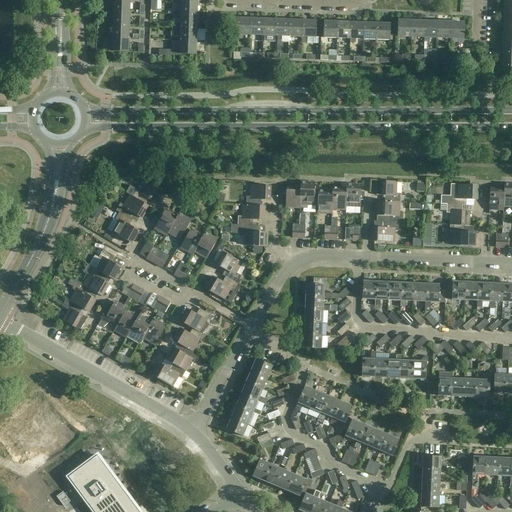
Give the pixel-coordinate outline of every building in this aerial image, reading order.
[(130,0),(113,0),(113,12),(130,13),(130,0)] [(130,0),(131,12),(140,12),(140,0),(131,0),(130,0)] [(181,14),(197,15),(198,2),(181,2),(181,3),(181,11),(173,11),(172,16),(181,16),(181,14)] [(129,26),(130,13),(113,12),(113,25),(129,26)] [(180,27),(197,28),(197,15),(181,14),(181,16),(180,24),(172,24),(172,29),(180,29),(180,27)] [(250,35),(250,19),(237,18),(236,35),(237,35),(237,39),(243,39),(243,35),(250,35)] [(263,36),(263,19),(250,19),(250,35),(263,36)] [(276,36),(277,20),(263,19),(263,36),(276,36)] [(289,37),(290,20),(277,20),(276,36),(275,54),(281,54),(281,36),(289,37)] [(302,37),(303,20),(290,20),(289,37),(302,37)] [(302,37),(302,43),(307,43),(307,37),(315,38),(316,21),(303,20),(302,37)] [(411,37),(411,21),(398,20),(397,37),(411,37)] [(337,39),(337,22),(324,21),(323,38),(337,39)] [(424,38),(425,21),(411,21),(411,37),(424,38)] [(425,21),(424,38),(437,38),(438,22),(425,21)] [(350,39),(351,22),(337,22),(337,39),(350,39)] [(363,39),(364,23),(351,22),(350,39),(350,42),(355,42),(355,39),(363,39)] [(438,22),(437,38),(450,39),(451,22),(438,22)] [(450,39),(464,39),(464,22),(451,22),(450,39)] [(364,23),(363,39),(376,40),(377,23),(364,23)] [(377,23),(376,40),(390,40),(390,24),(377,23)] [(129,39),(129,26),(113,25),(112,38),(129,39)] [(180,41),(196,41),(197,28),(180,27),(180,29),(180,37),(172,37),(171,42),(180,42),(180,41)] [(511,27),(504,28),(503,41),(511,40),(511,27)] [(128,52),(129,39),(112,38),(112,51),(128,52)] [(511,40),(503,41),(503,54),(511,53),(511,40)] [(180,54),(196,55),(196,41),(180,41),(180,42),(179,50),(171,50),(171,55),(180,55),(180,54)] [(241,49),(240,57),(249,58),(249,49),(241,49)] [(511,53),(503,54),(502,67),(511,67),(511,53)] [(163,191),(143,179),(137,189),(133,187),(129,195),(145,204),(146,204),(148,199),(156,204),(163,191)] [(385,202),(400,203),(400,194),(396,194),(397,181),(377,180),(376,196),(385,196),(385,201),(385,202)] [(300,182),(300,188),(299,205),(300,205),(314,206),(315,183),(300,182)] [(462,205),(462,206),(465,206),(466,200),(474,200),(475,185),(451,184),(451,196),(441,195),(441,204),(447,204),(447,205),(462,205)] [(261,206),(261,199),(270,199),(271,186),(251,185),(250,196),(247,196),(246,205),(261,206)] [(511,186),(504,186),(503,190),(504,190),(503,207),(504,207),(511,207),(511,186)] [(345,207),(346,207),(360,208),(361,187),(346,187),(346,191),(345,207)] [(300,209),(300,205),(299,205),(300,188),(286,188),(285,208),(300,209)] [(332,190),(332,193),(331,210),(332,210),(346,211),(346,207),(345,207),(346,191),(332,190)] [(504,190),(503,190),(490,190),(489,210),(503,211),(504,207),(503,207),(504,190)] [(331,214),(332,210),(331,210),(332,193),(318,193),(317,213),(331,214)] [(116,211),(119,213),(119,212),(129,218),(132,213),(139,218),(147,205),(146,204),(145,204),(129,195),(123,205),(120,203),(116,211)] [(399,214),(400,203),(385,202),(385,201),(380,201),(379,216),(388,216),(387,222),(399,222),(399,223),(402,223),(403,214),(399,214)] [(237,225),(241,226),(241,225),(253,226),(253,225),(253,220),(262,220),(262,206),(261,206),(246,205),(242,205),(242,216),(238,216),(237,225)] [(464,226),(469,226),(470,211),(461,211),(462,206),(462,205),(447,205),(446,213),(450,213),(449,225),(464,226)] [(119,212),(119,213),(115,220),(118,222),(112,232),(129,242),(137,229),(129,225),(132,220),(129,218),(119,212)] [(164,212),(154,229),(167,237),(168,233),(176,219),(176,218),(164,212)] [(168,233),(180,240),(190,223),(178,215),(176,218),(176,219),(168,233)] [(387,222),(384,222),(383,227),(374,227),(373,242),(394,243),(394,231),(398,231),(399,223),(399,222),(387,222)] [(256,225),(253,225),(253,226),(241,225),(241,226),(241,234),(244,234),(244,246),(264,247),(265,232),(256,232),(256,225)] [(464,226),(449,225),(449,234),(453,234),(452,246),(472,247),(473,232),(464,231),(464,226)] [(193,256),(194,252),(202,238),(190,231),(180,248),(193,256)] [(204,235),(202,238),(194,252),(206,259),(216,242),(204,235)] [(328,241),(328,250),(341,250),(340,240),(328,241)] [(151,262),(158,250),(153,247),(146,259),(151,262)] [(103,273),(102,274),(113,280),(121,267),(113,263),(116,258),(123,262),(123,261),(103,250),(98,258),(102,260),(96,269),(96,270),(103,273)] [(169,256),(158,250),(151,262),(162,268),(169,256)] [(222,275),(225,277),(235,282),(239,275),(236,273),(242,263),(225,253),(217,266),(225,270),(222,275)] [(243,262),(238,272),(244,275),(249,264),(243,262)] [(174,275),(179,278),(186,266),(181,263),(174,275)] [(96,270),(96,269),(90,265),(85,273),(88,275),(83,285),(89,289),(100,295),(107,283),(100,278),(102,274),(103,273),(96,270)] [(179,278),(185,281),(192,269),(186,266),(179,278)] [(239,284),(235,282),(225,277),(222,282),(215,277),(207,290),(228,302),(239,284)] [(86,294),(89,289),(83,285),(76,281),(72,289),(75,291),(69,301),(82,308),(82,309),(87,311),(94,298),(86,294)] [(375,300),(376,281),(363,281),(362,300),(375,300)] [(388,301),(389,282),(376,281),(375,300),(374,305),(380,306),(380,300),(388,301)] [(465,300),(465,282),(452,281),(452,290),(451,300),(465,300)] [(389,282),(388,301),(400,301),(401,282),(389,282)] [(413,302),(414,283),(401,282),(400,301),(413,302)] [(477,301),(478,282),(465,282),(465,300),(477,301)] [(490,302),(491,283),(478,282),(477,301),(476,307),(482,307),(482,301),(490,302)] [(425,302),(426,284),(414,283),(413,302),(425,302)] [(502,302),(503,284),(491,283),(490,302),(489,308),(495,308),(495,302),(502,302)] [(139,288),(133,284),(127,296),(132,299),(139,288)] [(306,284),(305,297),(324,298),(332,298),(332,293),(324,293),(324,285),(306,284)] [(445,290),(439,290),(439,284),(426,284),(425,302),(425,311),(430,312),(431,303),(445,303),(445,290)] [(511,284),(503,284),(502,302),(511,302),(511,284)] [(343,299),(345,297),(352,291),(348,286),(338,294),(343,299)] [(144,291),(139,288),(132,299),(137,303),(144,291)] [(152,308),(158,311),(165,299),(159,296),(152,308)] [(323,305),(324,298),(305,297),(304,310),(323,311),(329,311),(329,306),(323,305)] [(342,312),(345,309),(351,303),(347,298),(338,307),(342,312)] [(69,301),(66,299),(61,306),(68,310),(62,321),(80,331),(87,318),(80,313),(82,309),(82,308),(69,301)] [(165,299),(158,311),(163,314),(170,303),(165,299)] [(114,303),(104,320),(103,319),(98,325),(102,328),(108,323),(116,328),(124,313),(124,314),(126,310),(114,303)] [(182,322),(193,329),(193,328),(199,332),(205,322),(208,324),(213,316),(192,304),(192,305),(199,309),(197,314),(189,310),(182,322)] [(322,323),(323,311),(304,310),(304,322),(322,323)] [(366,310),(361,315),(370,324),(375,320),(366,310)] [(342,324),(344,322),(351,316),(347,311),(337,319),(342,324)] [(374,315),(377,318),(383,324),(388,320),(379,311),(374,315)] [(387,316),(390,319),(396,325),(400,321),(392,311),(387,316)] [(400,316),(402,319),(408,326),(413,321),(404,312),(400,316)] [(116,328),(114,331),(127,338),(128,335),(136,320),(124,314),(124,313),(116,328)] [(412,317),(415,320),(421,326),(425,322),(417,313),(412,317)] [(425,317),(427,320),(433,327),(437,323),(429,313),(425,317)] [(128,335),(141,342),(142,339),(142,338),(150,324),(138,317),(136,320),(128,335)] [(460,318),(450,326),(454,331),(464,322),(460,318)] [(472,318),(462,326),(467,331),(476,323),(472,318)] [(485,319),(475,327),(479,332),(489,323),(485,319)] [(497,319),(488,328),(492,332),(501,324),(497,319)] [(511,321),(510,320),(501,328),(505,333),(511,326),(511,321)] [(142,338),(142,339),(155,346),(165,328),(152,321),(150,324),(142,338)] [(322,336),(322,323),(304,322),(303,335),(322,336)] [(341,337),(343,334),(350,328),(346,324),(337,332),(341,337)] [(206,336),(199,332),(193,328),(193,329),(190,333),(182,329),(175,342),(186,348),(192,351),(193,351),(198,341),(201,343),(206,336)] [(372,334),(363,342),(367,347),(377,339),(372,334)] [(380,348),(390,339),(386,334),(376,343),(380,348)] [(321,349),(322,336),(303,335),(303,348),(321,349)] [(393,348),(402,340),(398,335),(389,343),(393,348)] [(350,341),(345,336),(336,345),(340,350),(350,341)] [(405,349),(415,340),(411,336),(401,344),(405,349)] [(418,349),(427,341),(423,336),(413,345),(418,349)] [(453,350),(451,347),(445,340),(440,344),(448,354),(453,350)] [(465,350),(463,347),(457,341),(452,345),(461,354),(465,350)] [(478,351),(476,348),(470,341),(465,345),(474,355),(478,351)] [(491,351),(484,344),(483,342),(478,346),(486,355),(491,351)] [(168,361),(172,364),(173,363),(186,371),(191,361),(195,363),(199,355),(193,351),(192,351),(186,348),(183,353),(176,348),(168,361)] [(362,358),(362,359),(361,377),(375,378),(375,359),(376,359),(376,352),(371,352),(370,359),(362,358)] [(388,360),(387,378),(400,379),(401,360),(401,355),(396,355),(396,360),(388,360)] [(421,361),(413,361),(412,379),(425,380),(426,361),(427,361),(428,356),(425,356),(421,359),(421,361)] [(251,371),(268,378),(273,366),(256,359),(251,371)] [(375,359),(375,378),(387,378),(388,360),(376,359),(375,359)] [(401,360),(400,379),(412,379),(413,361),(401,360)] [(181,378),(186,371),(173,363),(172,364),(170,368),(162,364),(155,377),(172,387),(178,377),(181,378)] [(263,389),(268,378),(251,371),(246,382),(263,389)] [(451,397),(452,378),(452,372),(439,372),(438,396),(451,397)] [(296,381),(293,374),(282,379),(284,385),(296,381)] [(506,393),(507,375),(494,374),(493,393),(506,393)] [(464,379),(452,378),(451,397),(463,397),(464,379)] [(477,379),(464,379),(463,397),(476,398),(477,379)] [(490,380),(477,379),(476,398),(489,398),(490,380)] [(260,396),(263,389),(246,382),(241,394),(258,401),(265,404),(267,399),(260,396)] [(309,408),(316,391),(305,386),(295,409),(300,411),(302,405),(309,408)] [(279,397),(282,396),(291,393),(288,387),(277,392),(279,397)] [(329,396),(316,391),(309,408),(320,413),(321,413),(329,396)] [(258,401),(241,394),(236,406),(253,413),(253,412),(265,417),(266,414),(261,412),(259,410),(255,408),(258,401)] [(333,418),(340,401),(329,396),(321,413),(320,413),(318,418),(323,421),(325,415),(332,418),(333,418)] [(286,404),(283,398),(272,403),(274,409),(286,404)] [(333,418),(332,418),(330,424),(335,426),(337,420),(345,423),(352,406),(340,401),(333,418)] [(253,413),(236,406),(233,405),(230,412),(233,413),(231,417),(248,425),(253,413)] [(281,416),(279,410),(267,414),(269,420),(281,416)] [(297,416),(291,418),(296,430),(302,428),(297,416)] [(243,437),(248,425),(231,417),(226,429),(243,437)] [(356,441),(364,424),(352,419),(345,436),(356,441)] [(276,427),(274,421),(262,426),(264,432),(276,427)] [(303,424),(304,427),(308,435),(313,433),(309,421),(303,424)] [(368,446),(376,429),(364,424),(356,441),(354,447),(358,449),(361,443),(368,446)] [(319,440),(325,438),(320,426),(315,429),(319,440)] [(380,451),(387,434),(376,429),(368,446),(380,451)] [(257,438),(259,444),(271,439),(269,433),(257,438)] [(380,451),(392,456),(399,439),(387,434),(380,451)] [(340,435),(329,439),(331,445),(343,440),(340,435)] [(273,445),(271,439),(259,444),(262,449),(273,445)] [(283,450),(294,445),(292,439),(280,444),(283,450)] [(294,455),(306,450),(304,444),(292,449),(294,455)] [(315,449),(307,452),(303,454),(306,460),(308,459),(313,472),(321,469),(316,456),(318,455),(315,449)] [(346,450),(342,460),(341,462),(347,464),(352,453),(346,450)] [(352,453),(347,464),(353,467),(358,455),(352,453)] [(139,511),(98,455),(69,477),(94,511),(139,511)] [(441,457),(440,457),(423,456),(422,469),(441,470),(446,471),(446,465),(441,465),(441,457)] [(485,476),(486,457),(473,456),(472,475),(471,482),(474,482),(477,480),(477,475),(485,476)] [(499,457),(486,457),(485,476),(498,476),(499,457)] [(510,477),(511,458),(499,457),(498,476),(510,477)] [(260,459),(252,476),(264,481),(272,464),(260,459)] [(370,474),(375,462),(369,460),(364,472),(370,474)] [(370,474),(376,476),(381,465),(375,462),(370,474)] [(272,464),(264,481),(276,486),(283,469),(272,464)] [(283,469),(276,486),(287,491),(295,474),(283,469)] [(322,469),(321,469),(313,472),(310,473),(312,479),(324,475),(322,469)] [(440,482),(441,470),(422,469),(421,481),(440,482)] [(338,483),(336,479),(333,471),(327,473),(332,485),(338,483)] [(295,474),(287,491),(300,497),(307,479),(295,474)] [(350,487),(348,484),(345,476),(339,478),(344,490),(350,487)] [(362,493),(357,481),(351,483),(356,495),(362,493)] [(439,495),(440,482),(421,481),(421,494),(439,495)] [(298,510),(302,511),(311,511),(317,498),(318,498),(320,492),(315,490),(313,496),(306,493),(298,510)] [(56,497),(64,506),(70,502),(63,492),(56,497)] [(439,508),(439,495),(421,494),(420,507),(439,508)] [(479,509),(486,502),(484,500),(486,498),(484,495),(475,495),(471,499),(479,509)] [(488,495),(486,498),(484,500),(486,502),(492,509),(497,505),(488,495)] [(496,500),(499,503),(505,510),(509,506),(501,496),(496,500)] [(311,511),(326,511),(330,503),(318,498),(317,498),(311,511)] [(336,506),(330,503),(326,511),(339,511),(341,508),(343,502),(339,500),(336,506)]
